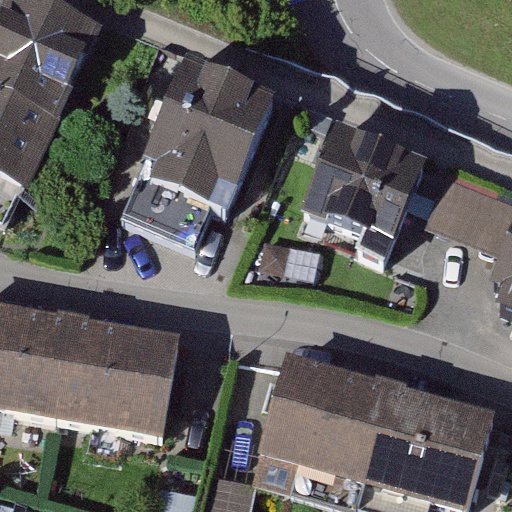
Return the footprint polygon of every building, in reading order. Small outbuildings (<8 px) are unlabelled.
[(64,0),(8,0),(0,22),(0,174),(32,187),(99,13),(64,0)] [(294,107),(188,66),(128,222),(235,262),(294,107)] [(434,167),(342,128),(300,226),(392,265),(434,167)] [(511,255),(511,207),(457,185),(435,242),(506,270),(511,255)] [(511,291),(501,315),(511,320),(511,291)] [(194,363),(0,329),(0,436),(176,468),(194,363)] [(488,511),(511,439),(293,373),(263,472),(396,511),(488,511)] [(219,484),(212,511),(259,511),(263,494),(219,484)]
